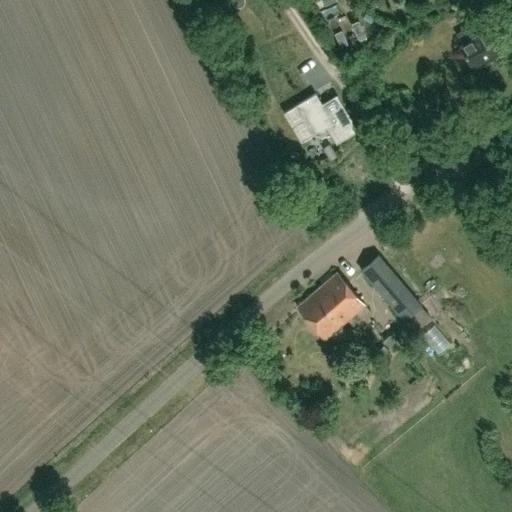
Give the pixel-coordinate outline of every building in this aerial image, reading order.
[(475,65),(503,49),(491,29),(463,45),(475,65)] [(295,107),(296,106),(313,134),(311,135),(312,136),(327,127),(337,144),(358,131),(337,95),(336,95),(337,97),(323,105),(316,93),(294,106),(295,107)] [(421,305),(378,255),(360,270),(403,321),(421,305)] [(325,338),(364,304),(337,272),(297,305),(296,306),(324,339),(325,338)] [(395,330),(383,340),(389,347),(401,337),(395,330)] [(433,350),(448,364),(459,353),(444,339),(433,350)]
